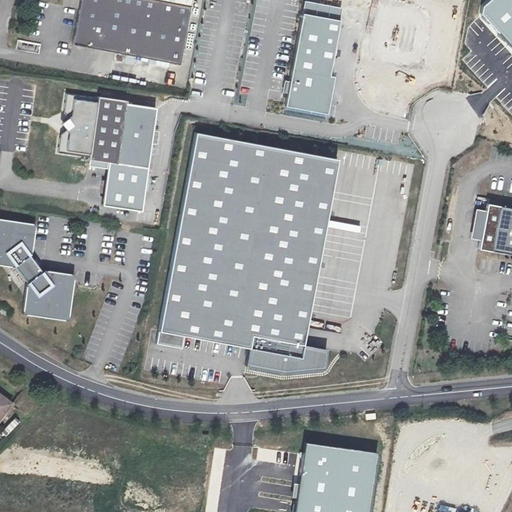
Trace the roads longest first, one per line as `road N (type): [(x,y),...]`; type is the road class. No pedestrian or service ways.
road 1 (residential): [(396,398),(241,413),(157,408),(91,391),(0,342)]
road 2 (unclassified): [(441,129),(396,398)]
